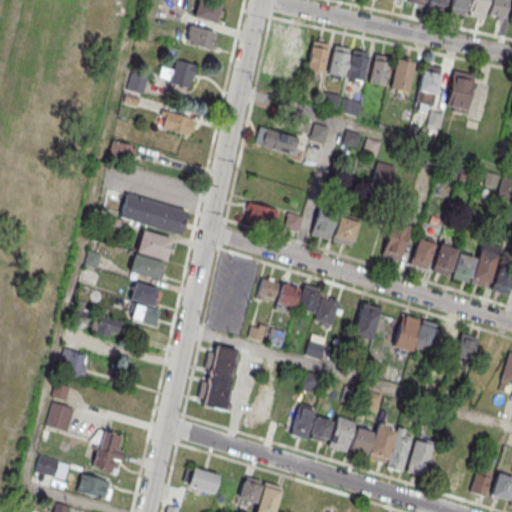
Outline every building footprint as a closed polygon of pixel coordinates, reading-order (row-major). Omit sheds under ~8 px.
[(216,24),(223,8),(202,0),(197,0),(192,15),(216,24)] [(444,10),(445,0),(429,0),(429,7),(444,10)] [(465,14),(466,0),(450,0),(449,13),(465,14)] [(484,19),(486,0),(470,0),(468,16),(484,19)] [(487,0),(490,18),(505,16),(503,0),(487,0)] [(210,50),(216,33),(187,24),(182,41),(210,50)] [(288,40),(273,36),(265,68),(281,72),(288,40)] [(328,44),(292,36),(285,67),(322,75),(328,44)] [(327,73),(344,76),(349,47),(332,44),(327,73)] [(346,78),(362,81),(369,51),(352,48),(346,78)] [(389,56),(373,53),(368,82),(384,85),(389,56)] [(415,62),(398,57),(389,87),(406,92),(415,62)] [(172,68),(161,65),(157,78),(187,88),(194,64),(175,58),(172,68)] [(440,68),(424,64),(414,107),(430,110),(440,68)] [(472,74),(452,69),(444,109),(464,113),(472,74)] [(145,79),(131,74),(126,89),(141,93),(145,79)] [(337,108),(338,93),(324,93),(324,108),(337,108)] [(361,103),(344,97),(340,109),(356,115),(361,103)] [(189,137),(195,120),(162,109),(156,126),(189,137)] [(322,143),(327,126),(313,122),(308,138),(322,143)] [(253,143),(292,155),(297,137),(258,125),(253,143)] [(111,152),(131,158),(134,149),(114,143),(111,152)] [(246,167),(281,176),(285,158),(251,149),(246,167)] [(386,190),(394,167),(377,161),(369,185),(386,190)] [(511,197),(511,179),(500,176),(496,193),(511,197)] [(117,219),(180,234),(186,209),(124,193),(117,219)] [(273,227),(278,210),(249,201),(243,217),(273,227)] [(333,211),(314,209),(311,236),(330,238),(333,211)] [(283,227),(298,232),(302,215),(287,211),(283,227)] [(350,246),(358,218),(339,212),(331,241),(350,246)] [(409,225),(390,220),(380,255),(399,260),(409,225)] [(171,237),(139,229),(129,271),(159,279),(164,261),(165,261),(171,237)] [(409,264),(425,269),(434,240),(418,235),(409,264)] [(456,248),(439,242),(430,270),(448,276),(456,248)] [(487,287),(498,246),(481,242),(477,257),(458,252),(451,277),(487,287)] [(491,289),(507,295),(511,279),(511,274),(497,269),(491,289)] [(255,297),(271,302),(277,280),(262,275),(255,297)] [(275,304),(311,314),(318,288),(282,278),(275,304)] [(160,289),(133,281),(128,300),(132,302),(128,318),(155,326),(160,309),(154,308),(160,289)] [(330,326),(337,300),(321,296),(313,321),(330,326)] [(379,306),(361,301),(351,337),(368,342),(379,306)] [(116,337),(120,320),(94,313),(90,330),(116,337)] [(393,346),(413,351),(414,346),(430,350),(437,323),(400,314),(393,346)] [(456,331),(442,326),(434,349),(448,354),(456,331)] [(79,348),(82,333),(67,330),(64,345),(79,348)] [(477,337),(461,332),(454,355),(470,360),(477,337)] [(304,355),(319,359),(324,343),(309,339),(304,355)] [(236,349),(209,344),(199,406),(227,411),(236,349)] [(498,390),(511,392),(511,348),(508,348),(498,390)] [(299,387),(315,395),(323,379),(306,371),(299,387)] [(274,398),(255,392),(246,422),(265,428),(274,398)] [(74,410),(51,402),(44,425),(67,432),(74,410)] [(353,420),(335,416),(334,420),(313,416),(315,407),(296,403),(289,435),(328,444),(327,447),(346,452),(353,420)] [(412,432),(395,427),(395,428),(376,423),(374,432),(355,427),(348,454),(386,463),(385,467),(402,472),(412,432)] [(125,437),(99,429),(88,464),(114,472),(125,437)] [(406,471),(424,476),(434,441),(415,436),(406,471)] [(473,468),(456,461),(448,485),(465,491),(473,468)] [(212,494),(218,474),(191,465),(185,485),(212,494)] [(467,490),(481,496),(492,473),(478,467),(467,490)] [(489,496),(506,501),(511,483),(511,476),(497,471),(489,496)] [(104,500),(109,482),(80,473),(75,491),(104,500)] [(65,511),(67,509),(55,503),(51,511),(65,511)]
